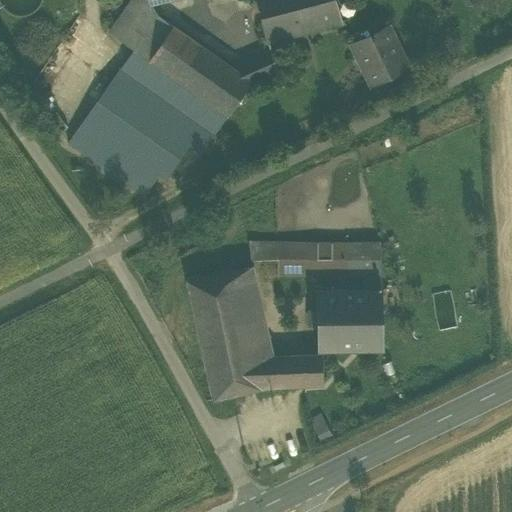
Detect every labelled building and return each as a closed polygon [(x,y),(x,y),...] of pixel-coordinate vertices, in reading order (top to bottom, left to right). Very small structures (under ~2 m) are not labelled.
[(2,0),(3,1),(18,12),(34,9),(39,0),(2,0)] [(133,0),(110,34),(134,51),(160,18),(152,5),(150,5),(149,0),(133,0)] [(258,0),(268,42),(342,23),(335,0),(258,0)] [(234,69),(160,18),(134,51),(121,69),(121,68),(69,143),(145,197),(162,172),(169,177),(192,144),(203,152),(252,82),(234,69)] [(352,45),(372,86),(409,67),(389,26),(352,45)] [(281,51),(272,54),(276,70),(285,66),(281,51)] [(276,71),(276,70),(272,54),(272,52),(256,59),(234,69),(252,82),(276,71)] [(364,277),(364,290),(382,289),(381,244),(249,243),(251,262),(278,260),(278,276),(364,277)] [(256,357),(274,356),(253,265),(236,270),(256,357)] [(263,389),(263,388),(256,357),(236,270),(187,281),(214,401),(263,389)] [(318,350),(384,350),(382,289),(364,290),(322,290),(317,290),(318,350)] [(274,356),(256,357),(263,388),(324,385),(323,354),(274,356)] [(312,417),(321,439),(333,434),(324,412),(312,417)]
